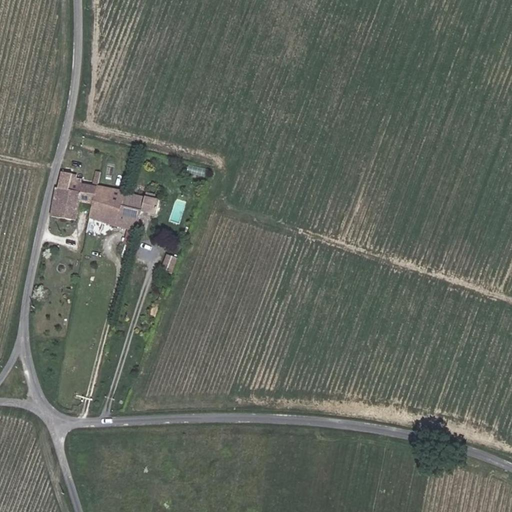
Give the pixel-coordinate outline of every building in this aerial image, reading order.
[(71,182),(59,180),(50,226),(75,227),(78,210),(92,212),(96,195),(80,193),(78,200),(72,200),(69,196),(70,191),(71,183),(71,182)] [(80,193),(81,189),(74,188),(75,184),(71,183),(70,191),(80,193)] [(126,200),(96,195),(92,212),(90,226),(120,237),(139,241),(141,235),(116,228),(126,200)] [(161,205),(126,200),(116,228),(141,235),(145,219),(158,221),(161,205)] [(165,277),(174,280),(179,266),(170,263),(165,277)]
